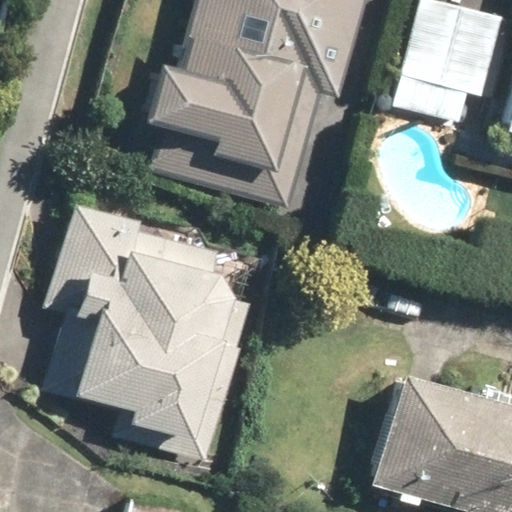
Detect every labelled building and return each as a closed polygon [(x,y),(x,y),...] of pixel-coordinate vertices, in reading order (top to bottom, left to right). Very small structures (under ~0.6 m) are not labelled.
[(185,0),(169,66),(148,61),(132,124),(153,129),(142,171),(281,206),(310,94),(330,99),(355,0),(185,0)] [(493,16),(430,0),(411,0),(384,107),(452,124),(459,95),(472,99),(493,16)] [(511,55),(494,128),(511,132),(511,55)] [(58,315),(36,392),(87,406),(88,402),(115,409),(113,416),(110,415),(104,437),(196,462),(240,306),(213,298),(199,271),(204,251),(123,228),(126,220),(63,202),(33,308),(58,315)] [(511,511),(511,405),(387,372),(356,483),(463,511),(511,511)]
